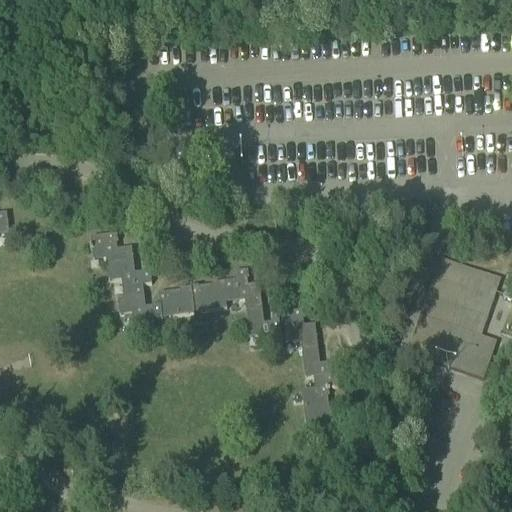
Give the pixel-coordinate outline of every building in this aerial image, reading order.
[(0,237),(8,236),(6,216),(0,216),(0,237)] [(105,262),(106,269),(133,266),(131,251),(116,253),(115,245),(117,245),(116,237),(90,240),(92,260),(92,263),(105,262)] [(482,335),(500,282),(439,261),(420,318),(481,339),(482,335)] [(121,283),(123,302),(144,300),(142,289),(151,287),(149,273),(141,274),(141,276),(134,277),(133,266),(106,269),(108,285),(121,283)] [(244,303),(245,314),(262,313),(258,287),(247,289),(246,281),(248,281),(247,273),(233,275),(234,283),(223,285),(225,305),(244,303)] [(226,311),(225,305),(223,285),(211,286),(211,289),(198,290),(198,288),(189,289),(190,291),(191,291),(194,316),(226,311)] [(194,316),(191,291),(190,291),(179,292),(179,294),(157,297),(159,307),(161,322),(194,317),(194,316)] [(153,323),(161,322),(159,307),(152,308),(152,310),(145,311),(144,300),(123,302),(117,303),(119,319),(131,317),(134,337),(154,335),(153,323)] [(282,350),(281,346),(279,325),(279,323),(270,324),(271,327),(264,328),(262,313),(245,314),(249,341),(257,340),(258,353),(269,352),(270,353),(273,353),(273,351),(282,350)] [(300,343),(301,355),(318,353),(314,327),(303,329),(302,322),(304,321),(303,313),(289,315),(290,324),(279,325),(281,346),(300,343)] [(483,383),(496,344),(481,339),(420,318),(406,357),(443,369),(483,383)] [(313,381),(314,392),(329,390),(329,391),(338,390),(334,364),(326,365),(326,367),(319,368),(318,353),(301,355),(305,382),(313,381)] [(507,390),(511,376),(511,358),(499,354),(488,382),(493,384),(507,390)] [(329,390),(314,392),(301,394),(305,427),(332,424),(331,412),(328,412),(326,399),(329,399),(328,393),(329,393),(329,391),(329,390)]
